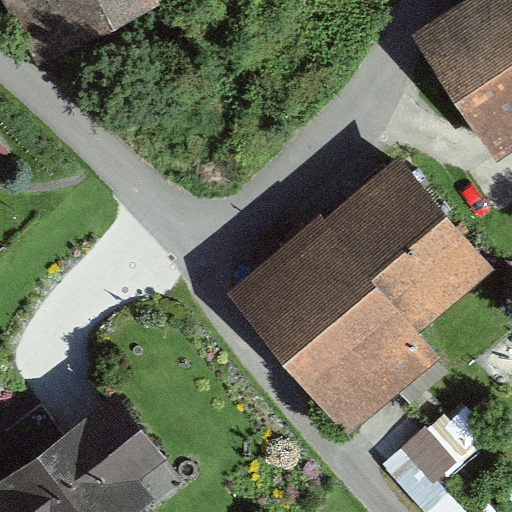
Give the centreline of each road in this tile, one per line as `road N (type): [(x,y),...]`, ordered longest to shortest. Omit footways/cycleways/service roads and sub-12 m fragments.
road 1 (unclassified): [(428,0),(400,60),(267,204),(188,231),(0,63)]
road 2 (track): [(394,511),(303,414),(202,274),(188,231)]
